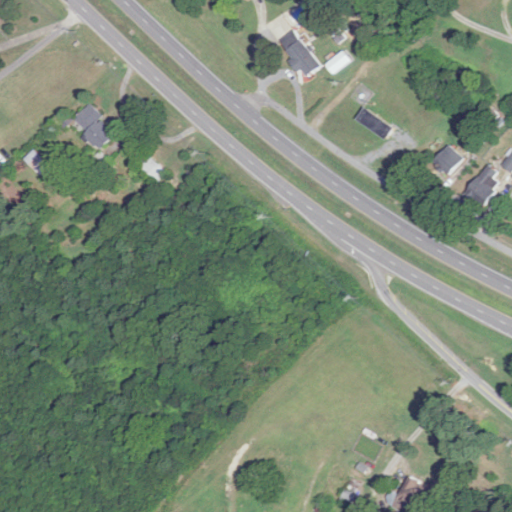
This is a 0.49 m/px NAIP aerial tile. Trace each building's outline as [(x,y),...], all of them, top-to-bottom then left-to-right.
[(308,79),(324,67),(296,30),(280,42),(308,79)] [(86,135),(101,151),(118,134),(91,106),(77,119),(89,132),(86,135)] [(436,161),(450,175),(466,159),(452,146),(436,161)] [(169,173),(152,157),(142,167),(158,184),(169,173)] [(501,173),(492,165),(466,195),(484,210),(499,192),(491,185),(501,173)] [(446,511),(446,487),(403,487),(403,511),(446,511)]
